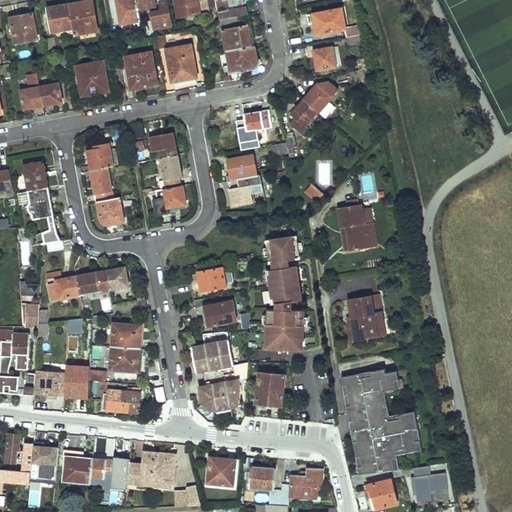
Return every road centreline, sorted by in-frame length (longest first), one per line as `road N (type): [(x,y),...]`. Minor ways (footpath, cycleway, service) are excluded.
road 1 (residential): [(178,432),(327,449),(348,511)]
road 2 (residential): [(149,240),(178,432)]
road 3 (residential): [(178,432),(0,413)]
road 4 (residential): [(61,127),(85,237),(104,246),(149,240)]
road 5 (residential): [(149,240),(197,226),(207,209),(193,101)]
road 6 (residential): [(269,0),(281,55),(271,82),(193,101)]
road 7 (residential): [(193,101),(61,127)]
